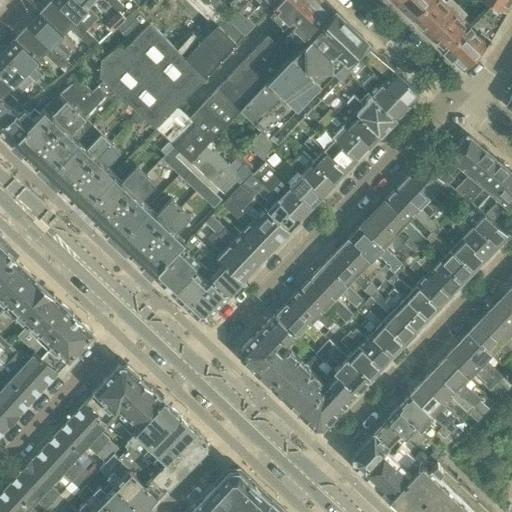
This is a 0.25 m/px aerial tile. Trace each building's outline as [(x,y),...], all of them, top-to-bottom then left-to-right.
[(91,48),(96,42),(52,0),(50,0),(40,11),(63,33),(69,27),(79,37),(91,48)] [(82,14),(87,8),(78,0),(52,0),(97,42),(104,36),(98,30),(82,14)] [(104,11),(110,5),(104,0),(78,0),(87,8),(94,1),(104,11)] [(99,75),(100,76),(103,79),(120,96),(138,112),(152,126),(155,129),(156,128),(156,127),(206,76),(237,45),(236,44),(216,25),(186,57),(182,53),(199,35),(191,27),(190,29),(166,5),(165,5),(160,0),(145,0),(136,9),(132,13),(131,15),(125,20),(118,26),(128,37),(100,59),(99,75)] [(104,0),(110,5),(117,12),(124,6),(124,5),(118,0),(104,0)] [(219,0),(217,0),(213,5),(219,11),(223,15),(229,9),(219,0)] [(260,0),(269,7),(273,4),(276,0),(245,0),(237,10),(228,19),(244,34),(253,25),(245,17),(260,0)] [(231,0),(229,2),(237,10),(245,0),(231,0)] [(276,0),(273,4),(285,16),(300,0),(276,0)] [(323,0),(300,0),(285,16),(281,21),(303,42),(303,41),(334,10),(323,0)] [(397,0),(395,3),(411,19),(429,0),(397,0)] [(429,0),(411,19),(428,35),(457,4),(452,0),(445,0),(444,0),(429,0)] [(490,1),(488,0),(474,0),(468,7),(476,15),(490,1)] [(488,0),(490,1),(506,10),(511,0),(488,0)] [(469,24),(445,51),(463,68),(488,41),(505,11),(506,10),(490,1),(476,15),(469,23),(469,24)] [(428,35),(445,51),(469,24),(469,23),(460,15),(464,11),(457,4),(428,35)] [(303,41),(303,42),(289,56),(240,109),(262,130),(268,136),(269,137),(330,72),(339,80),(347,72),(359,59),(362,56),(369,50),(372,47),(363,38),(353,28),(349,24),(334,10),(303,41)] [(40,11),(27,24),(70,65),(78,59),(57,39),(63,33),(40,11)] [(125,20),(118,13),(106,26),(111,31),(117,25),(118,26),(125,20)] [(244,34),(228,19),(225,17),(216,25),(236,44),(244,34)] [(27,24),(15,37),(38,59),(44,53),(63,71),(70,65),(27,24)] [(179,151),(190,162),(205,146),(240,109),(289,56),(267,35),(189,117),(195,123),(173,146),(179,151)] [(2,50),(35,81),(41,75),(32,65),(38,59),(15,37),(2,50)] [(2,50),(0,52),(0,73),(13,86),(19,78),(29,88),(35,81),(2,50)] [(419,93),(369,50),(362,56),(387,78),(383,82),(407,106),(419,93)] [(359,59),(347,72),(354,80),(367,67),(359,59)] [(339,80),(333,86),(340,93),(342,96),(346,100),(381,134),(395,118),(371,95),(363,103),(352,92),(359,84),(354,80),(347,72),(339,80)] [(0,73),(0,98),(7,92),(13,86),(0,73)] [(407,106),(383,82),(374,73),(361,86),(371,95),(395,118),(407,106)] [(21,150),(29,158),(91,91),(79,79),(77,80),(43,107),(39,112),(32,118),(11,141),(13,142),(13,145),(18,150),(21,150)] [(43,173),(46,174),(78,139),(93,125),(85,118),(104,96),(112,104),(120,96),(103,79),(91,91),(29,158),(38,166),(38,169),(43,173)] [(327,106),(340,93),(333,86),(321,100),(327,106)] [(0,98),(10,107),(16,100),(7,92),(0,98)] [(10,107),(15,113),(17,111),(17,110),(28,101),(23,95),(16,100),(10,107)] [(0,125),(9,118),(15,113),(10,107),(0,98),(0,125)] [(381,134),(346,100),(335,113),(337,115),(368,146),(381,134)] [(324,126),(357,158),(368,146),(337,115),(335,113),(330,109),(324,115),(318,121),(324,126)] [(0,130),(11,141),(32,118),(39,112),(38,111),(37,111),(18,111),(17,111),(15,113),(9,118),(0,125),(0,130)] [(152,126),(138,112),(130,121),(145,135),(152,126)] [(301,120),(296,125),(303,131),(309,137),(309,136),(345,171),(357,158),(324,126),(319,132),(316,129),(313,132),(301,120)] [(269,137),(268,136),(262,130),(248,145),(254,152),(263,160),(277,145),(269,137)] [(56,183),(64,190),(110,141),(100,132),(86,147),(78,140),(79,140),(78,139),(46,174),(48,175),(48,178),(53,183),(56,183)] [(457,143),(432,169),(448,183),(453,178),(445,170),(453,162),(461,169),(482,146),(466,133),(457,143)] [(309,136),(309,137),(304,143),(317,156),(311,161),(334,182),(345,171),(309,136)] [(81,206),(82,207),(114,173),(106,166),(120,151),(110,141),(64,190),(73,199),(73,202),(78,206),(81,206)] [(161,158),(179,175),(187,167),(175,156),(179,151),(173,146),(161,158)] [(227,197),(240,184),(250,173),(251,172),(243,164),(236,171),(213,149),(211,151),(205,146),(190,162),(191,162),(227,197)] [(496,159),(482,146),(461,169),(468,175),(455,189),(463,195),(496,159)] [(301,151),(290,163),(323,194),(334,182),(311,161),(301,151)] [(274,171),(289,185),(290,186),(303,199),(311,206),(323,194),(290,163),(286,159),(274,171)] [(491,194),(511,171),(496,159),(463,195),(471,202),(483,187),(491,194)] [(421,160),(409,173),(432,195),(439,188),(448,197),(449,196),(455,189),(448,183),(432,169),(421,160)] [(91,216),(100,224),(146,175),(136,165),(121,180),(114,173),(82,207),(83,208),(83,211),(88,216),(91,216)] [(179,175),(196,191),(204,183),(187,167),(179,175)] [(260,167),(253,175),(299,219),(303,214),(311,206),(303,199),(290,186),(285,191),(260,167)] [(485,214),(492,220),(505,206),(506,207),(511,200),(511,172),(511,171),(491,194),(498,200),(485,214)] [(250,173),(240,184),(253,197),(258,192),(271,205),(267,209),(288,230),(299,219),(253,175),(250,173)] [(409,173),(396,187),(420,208),(426,202),(435,211),(429,217),(437,225),(438,224),(443,218),(449,212),(432,195),(409,173)] [(116,240),(117,240),(149,206),(141,199),(155,184),(146,175),(100,224),(108,232),(108,235),(113,239),(116,240)] [(204,183),(196,191),(214,207),(221,199),(204,183)] [(240,184),(227,197),(277,242),(288,230),(267,209),(265,207),(264,208),(258,214),(249,204),(254,198),(253,197),(240,184)] [(396,187),(384,199),(408,221),(413,215),(431,231),(437,225),(429,217),(420,208),(396,187)] [(246,226),(240,233),(264,255),(277,242),(227,197),(222,203),(246,226)] [(126,249),(134,257),(180,208),(186,202),(186,201),(180,207),(170,198),(156,213),(149,206),(117,240),(118,241),(118,244),(123,249),(126,249)] [(384,199),(372,212),(395,234),(401,228),(411,237),(405,243),(413,251),(418,244),(425,237),(408,221),(384,199)] [(462,213),(496,245),(507,233),(492,220),(485,214),(472,202),(466,210),(462,213)] [(154,276),(182,246),(181,245),(180,244),(184,240),(175,232),(190,217),(180,208),(134,257),(143,265),(143,268),(148,272),(151,272),(151,273),(154,275),(154,276)] [(372,212),(359,225),(382,247),(388,242),(397,250),(406,258),(409,254),(413,251),(405,243),(404,242),(395,234),(372,212)] [(452,226),(484,257),(496,245),(462,213),(450,225),(452,226)] [(205,222),(215,231),(253,267),(264,255),(240,233),(234,238),(224,229),(210,215),(205,222)] [(431,231),(473,269),(484,257),(452,226),(447,232),(438,224),(437,225),(431,231)] [(381,269),(389,276),(393,271),(398,266),(400,264),(382,247),(359,225),(347,238),(371,259),(377,254),(387,264),(390,267),(388,268),(385,265),(381,269)] [(217,256),(225,264),(241,279),(253,267),(215,231),(208,238),(221,252),(217,256)] [(438,260),(461,281),(473,269),(431,231),(425,237),(444,254),(438,260)] [(154,276),(171,291),(193,268),(199,261),(191,255),(203,243),(193,234),(182,246),(154,276)] [(347,238),(335,250),(370,282),(375,276),(382,283),(386,279),(388,276),(389,276),(381,269),(371,259),(347,238)] [(0,275),(15,259),(0,245),(0,275)] [(351,280),(369,297),(370,297),(377,288),(370,282),(335,250),(322,264),(345,286),(362,303),(363,303),(365,302),(347,284),(351,280)] [(409,254),(450,293),(461,281),(438,260),(434,265),(425,256),(421,259),(413,251),(409,254)] [(409,254),(406,258),(404,260),(410,265),(409,266),(421,277),(416,283),(438,305),(450,293),(409,254)] [(225,264),(217,256),(208,266),(216,273),(225,264)] [(0,311),(2,310),(34,277),(15,259),(0,275),(0,311)] [(207,281),(186,305),(197,316),(206,316),(206,315),(241,279),(225,264),(216,273),(207,281)] [(322,264),(311,275),(335,297),(340,291),(358,309),(363,303),(362,303),(345,286),(322,264)] [(398,267),(398,266),(393,271),(401,279),(406,274),(402,270),(398,267)] [(193,268),(171,291),(186,305),(207,281),(193,268)] [(389,276),(388,276),(386,279),(427,317),(438,305),(416,283),(411,289),(401,279),(393,271),(389,276)] [(311,275),(299,288),(303,292),(322,310),(328,304),(345,321),(346,322),(352,315),(353,315),(335,297),(311,275)] [(25,319),(28,323),(53,296),(54,296),(53,294),(52,295),(35,279),(36,278),(34,277),(34,278),(34,277),(2,310),(12,320),(15,316),(22,322),(25,319)] [(393,308),(415,329),(427,317),(386,279),(382,283),(380,286),(389,294),(384,299),(393,308)] [(511,285),(502,296),(511,305),(511,285)] [(299,288),(286,302),(303,317),(310,323),(315,317),(323,324),(326,328),(333,321),(322,310),(303,292),(299,288)] [(17,335),(35,350),(36,352),(47,340),(49,342),(74,315),(73,314),(72,313),(61,304),(62,303),(60,302),(54,296),(53,296),(28,323),(17,335)] [(491,307),(511,327),(511,305),(502,296),(491,307)] [(363,303),(403,342),(415,329),(393,308),(387,314),(370,297),(369,297),(365,302),(363,303)] [(286,302),(274,315),(298,337),(315,353),(328,340),(317,330),(310,323),(303,317),(286,302)] [(370,332),(392,354),(403,342),(363,303),(358,309),(357,310),(375,327),(370,332)] [(480,319),(511,351),(511,338),(509,336),(511,332),(511,327),(491,307),(480,319)] [(41,356),(57,372),(93,333),(92,331),(91,332),(81,322),(80,320),(79,321),(74,315),(49,342),(52,345),(41,356)] [(240,357),(257,373),(285,341),(290,345),(298,337),(274,315),(240,350),(240,357)] [(469,331),(502,363),(511,352),(511,351),(480,319),(469,331)] [(323,324),(317,330),(328,340),(338,329),(340,327),(339,327),(333,321),(326,328),(323,324)] [(350,330),(345,335),(379,367),(392,354),(370,332),(365,337),(355,328),(351,332),(350,330)] [(456,344),(497,382),(502,376),(486,360),(491,354),(502,363),(469,331),(456,344)] [(346,356),(346,357),(368,378),(379,367),(345,335),(340,341),(351,351),(346,356)] [(0,345),(4,350),(44,387),(57,372),(41,356),(36,352),(35,350),(28,358),(18,350),(17,351),(0,336),(0,345)] [(338,363),(332,369),(356,392),(368,378),(346,357),(335,346),(328,340),(315,353),(322,360),(324,362),(331,356),(338,363)] [(271,387),(272,386),(298,358),(288,348),(290,345),(285,341),(257,373),(270,385),(271,387)] [(445,356),(468,378),(474,371),(485,382),(483,384),(489,390),(497,382),(456,344),(445,356)] [(0,358),(15,372),(8,379),(31,401),(44,387),(4,350),(0,354),(0,358)] [(322,360),(315,353),(305,365),(303,363),(298,358),(272,386),(285,399),(303,379),(311,370),(312,371),(319,362),(322,360)] [(432,369),(473,407),(481,399),(463,383),(468,378),(445,356),(432,369)] [(286,400),(300,414),(330,380),(325,376),(332,369),(324,362),(322,360),(319,362),(312,371),(311,370),(303,379),(285,399),(284,399),(286,400)] [(106,422),(111,416),(143,381),(140,377),(139,376),(138,376),(127,366),(127,365),(126,364),(126,365),(118,365),(118,364),(116,366),(117,366),(105,379),(104,379),(103,380),(94,390),(93,391),(83,402),(105,422),(106,422)] [(330,380),(300,414),(315,428),(322,427),(356,392),(332,369),(325,376),(330,380)] [(420,381),(444,403),(450,396),(468,413),(469,412),(473,408),(473,407),(432,369),(420,381)] [(503,376),(498,382),(506,390),(511,384),(503,376)] [(0,396),(19,414),(31,401),(8,379),(3,385),(0,382),(0,396)] [(111,416),(106,422),(126,440),(127,439),(131,434),(135,430),(163,398),(162,398),(151,388),(152,388),(150,386),(150,387),(143,381),(111,416)] [(420,381),(408,394),(449,432),(450,433),(450,432),(456,426),(452,423),(458,416),(444,403),(420,381)] [(506,390),(498,382),(492,388),(501,396),(506,390)] [(397,406),(430,437),(436,430),(444,438),(449,432),(408,394),(397,406)] [(0,422),(6,428),(19,414),(0,396),(0,422)] [(127,447),(117,458),(128,468),(179,414),(163,399),(163,398),(135,430),(131,434),(127,439),(128,440),(124,445),(127,447)] [(480,401),(474,407),(483,415),(488,410),(480,401)] [(70,417),(111,454),(117,448),(109,440),(99,431),(106,423),(105,422),(83,402),(70,417)] [(385,418),(401,433),(413,445),(416,447),(427,435),(429,437),(430,437),(397,406),(385,418)] [(483,415),(474,407),(473,408),(469,412),(477,421),(483,415)] [(128,468),(142,482),(158,465),(159,466),(194,429),(179,414),(128,468)] [(58,430),(80,451),(86,445),(96,454),(105,461),(111,454),(70,417),(58,430)] [(352,463),(363,473),(401,433),(385,418),(352,454),(351,454),(351,463),(352,463)] [(450,432),(459,440),(464,434),(456,426),(450,432)] [(142,482),(158,497),(205,448),(206,448),(206,439),(205,439),(194,429),(159,466),(158,465),(142,482)] [(45,444),(86,482),(92,475),(83,468),(84,467),(74,458),(80,451),(58,430),(45,444)] [(363,473),(375,485),(413,445),(401,433),(363,473)] [(32,458),(55,478),(61,472),(71,481),(71,480),(80,488),(84,484),(86,482),(45,444),(32,458)] [(375,485),(388,497),(426,456),(416,447),(413,445),(375,485)] [(435,449),(426,458),(432,464),(441,455),(435,449)] [(113,483),(142,511),(143,511),(158,497),(142,482),(128,468),(117,458),(113,454),(99,469),(106,476),(113,483)] [(426,456),(388,497),(403,511),(491,511),(436,460),(432,464),(426,458),(427,457),(426,456)] [(20,472),(61,509),(67,502),(49,486),(55,478),(32,458),(20,472)] [(192,511),(193,511),(192,511),(256,511),(269,499),(238,470),(228,471),(191,511),(192,511)] [(7,485),(30,506),(36,499),(46,508),(51,511),(58,511),(61,509),(20,472),(7,485)] [(99,498),(114,511),(142,511),(113,483),(105,491),(99,485),(92,492),(99,498)] [(78,506),(84,511),(85,511),(114,511),(99,498),(92,492),(84,484),(80,488),(76,493),(84,500),(79,506),(78,506)] [(0,493),(0,503),(9,511),(24,511),(30,506),(7,485),(0,493)] [(282,511),(269,499),(256,511),(282,511)] [(0,511),(9,511),(0,503),(0,511)]
